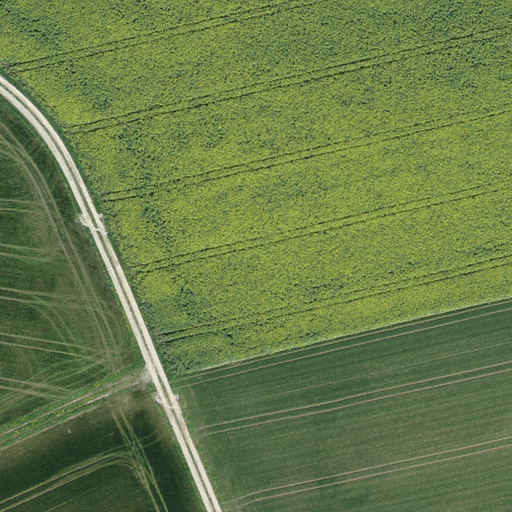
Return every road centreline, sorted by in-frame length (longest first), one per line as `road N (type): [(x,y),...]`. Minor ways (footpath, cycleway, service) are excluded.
road 1 (track): [(0,79),(35,111),(68,162),(221,511)]
road 2 (track): [(152,355),(0,426)]
